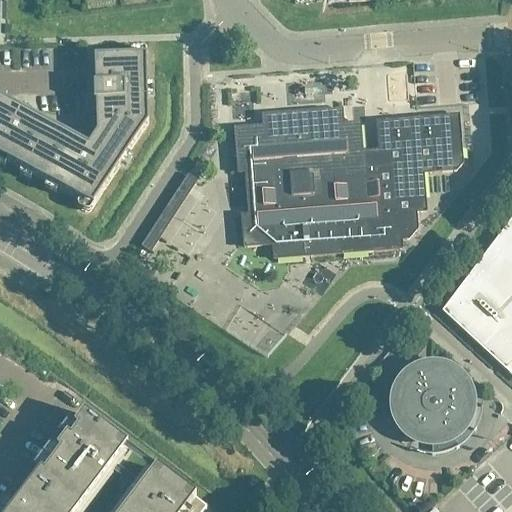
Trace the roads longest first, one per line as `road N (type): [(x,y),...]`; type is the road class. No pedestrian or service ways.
road 1 (tertiary): [(318,511),(188,372),(0,235)]
road 2 (residential): [(511,34),(293,51),(262,35),(229,0)]
